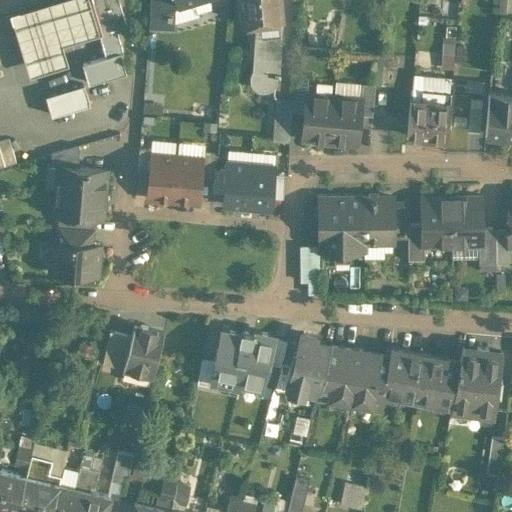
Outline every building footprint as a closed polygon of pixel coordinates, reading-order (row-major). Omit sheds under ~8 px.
[(99,32),(90,0),(52,0),(11,13),(30,74),(68,62),(63,43),(99,32)] [(90,0),(99,32),(106,54),(119,51),(123,50),(117,29),(127,26),(119,0),(90,0)] [(177,0),(149,0),(149,25),(172,27),(174,2),(178,1),(177,0)] [(240,0),(243,20),(259,18),(256,69),(275,71),(275,73),(280,73),(280,70),(279,70),(282,16),(283,16),(281,0),(240,0)] [(439,59),(462,64),(466,44),(443,40),(439,59)] [(106,54),(83,61),(89,81),(125,70),(119,51),(106,54)] [(375,82),(362,81),(361,95),(362,95),(361,112),(372,113),(375,82)] [(83,83),(46,94),(52,113),(89,102),(83,83)] [(421,87),(420,98),(411,97),(407,133),(447,137),(451,89),(421,87)] [(334,92),(306,90),(302,136),(312,137),(316,133),(321,139),(330,140),(334,92)] [(511,92),(489,90),(485,132),(511,134),(511,92)] [(361,95),(334,92),(330,140),(338,141),(344,135),(348,140),(358,141),(361,112),(362,95),(361,95)] [(9,137),(0,140),(0,165),(16,160),(9,137)] [(79,144),(52,152),(50,164),(59,164),(59,163),(79,165),(79,144)] [(151,147),(139,146),(137,169),(149,170),(150,151),(151,147)] [(177,153),(150,151),(149,170),(147,195),(173,197),(177,153)] [(215,152),(204,151),(203,156),(202,175),(213,176),(215,152)] [(203,156),(177,153),(173,197),(199,199),(202,175),(203,156)] [(248,205),(251,160),(227,158),(224,203),(248,205)] [(276,162),(251,160),(248,205),(273,207),(276,162)] [(79,165),(59,163),(59,164),(57,187),(105,192),(106,168),(79,165)] [(105,192),(57,187),(55,211),(58,212),(94,215),(103,215),(105,192)] [(393,194),(363,195),(364,239),(394,239),(394,235),(393,199),(393,194)] [(451,194),(421,194),(421,221),(421,242),(424,242),(452,242),(451,194)] [(482,225),(481,194),(451,194),(452,242),(452,237),(462,237),(467,242),(478,242),(482,242),(482,225)] [(363,195),(319,195),(320,243),(320,245),(320,248),(364,247),(364,239),(363,195)] [(407,198),(393,199),(394,235),(407,234),(407,222),(407,198)] [(94,215),(58,212),(58,224),(94,227),(94,215)] [(421,242),(421,221),(407,222),(407,234),(408,258),(424,257),(424,242),(421,242)] [(94,227),(58,224),(56,239),(92,242),(94,227)] [(495,225),(482,225),(482,242),(478,242),(478,261),(496,261),(495,225)] [(509,225),(495,225),(496,261),(511,261),(511,243),(509,244),(509,225)] [(56,239),(52,239),(50,269),(95,273),(97,260),(99,260),(100,243),(92,242),(56,239)] [(320,245),(320,243),(299,243),(300,280),(308,280),(308,292),(320,291),(320,248),(320,245)] [(164,331),(134,323),(123,366),(153,373),(164,331)] [(274,337),(220,325),(207,383),(261,394),(274,337)] [(317,335),(302,332),(288,388),(315,395),(316,390),(328,342),(316,339),(317,335)] [(389,353),(328,342),(316,390),(381,402),(383,390),(382,390),(389,353)] [(475,353),(462,351),(464,345),(462,345),(459,359),(460,359),(451,402),(449,413),(450,413),(451,407),(471,410),(472,409),(494,412),(502,350),(500,350),(500,356),(487,354),(488,346),(476,345),(475,353)] [(459,359),(390,346),(389,353),(382,390),(383,390),(451,402),(460,359),(459,359)] [(144,379),(128,376),(125,387),(141,391),(144,379)] [(19,471),(0,466),(0,503),(16,508),(16,507),(30,453),(32,447),(34,436),(21,433),(14,461),(21,463),(19,471)] [(503,436),(491,435),(487,471),(498,472),(503,436)] [(233,443),(223,441),(220,450),(230,453),(233,443)] [(134,453),(118,449),(111,478),(124,481),(126,472),(128,473),(134,453)] [(30,453),(16,507),(34,511),(50,511),(59,481),(61,473),(48,470),(51,458),(30,453)] [(102,456),(93,454),(91,459),(89,465),(98,468),(102,456)] [(148,456),(137,454),(131,475),(142,478),(148,456)] [(59,481),(50,511),(77,511),(89,465),(80,463),(77,477),(80,478),(78,485),(59,481)] [(89,465),(77,511),(105,511),(110,493),(90,488),(91,484),(94,485),(98,468),(89,465)] [(296,474),(287,509),(299,511),(300,511),(309,477),(296,474)] [(157,503),(135,498),(131,511),(168,511),(176,481),(163,478),(157,503)] [(365,485),(345,480),(340,502),(361,507),(365,485)] [(192,511),(176,508),(178,500),(185,502),(189,484),(176,481),(168,511),(192,511)] [(239,511),(243,499),(229,496),(225,511),(239,511)] [(278,496),(273,511),(284,511),(288,499),(278,496)] [(253,511),(256,502),(243,499),(239,511),(253,511)]
